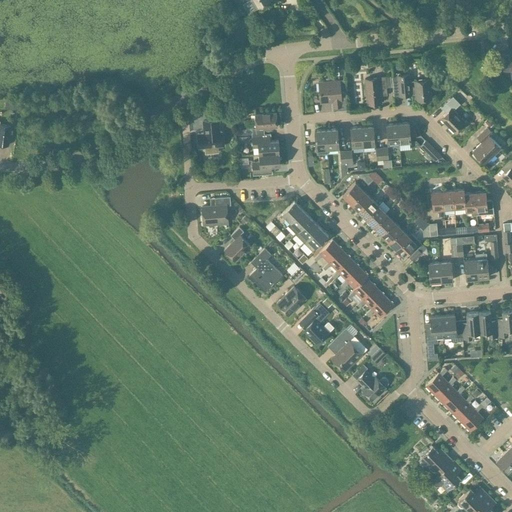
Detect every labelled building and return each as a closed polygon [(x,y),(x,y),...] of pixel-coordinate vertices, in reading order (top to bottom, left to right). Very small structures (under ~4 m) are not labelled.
[(503,65),(504,69),(511,68),(511,51),(502,53),(503,65)] [(416,99),(431,98),(430,79),(415,80),(415,81),(410,81),(410,74),(398,75),(399,95),(411,94),(411,93),(415,93),(416,99)] [(381,86),(387,85),(386,75),(380,76),(380,77),(365,78),(368,103),(382,102),(381,86)] [(335,105),(343,104),(342,102),(341,80),(320,81),(322,102),(334,101),(335,105)] [(456,133),(466,123),(453,110),(460,103),(453,96),(442,107),(446,112),(441,118),(456,133)] [(264,127),(277,126),(276,112),(255,113),(256,127),(251,128),(251,135),(264,134),(264,127)] [(221,131),(219,131),(218,119),(203,121),(204,133),(197,133),(199,148),(201,148),(201,150),(203,152),(207,151),(209,149),(208,147),(223,146),(221,131)] [(409,122),(398,123),(400,141),(411,140),(409,122)] [(0,123),(0,144),(8,145),(11,125),(0,123)] [(400,147),(399,141),(400,141),(398,123),(387,124),(389,142),(393,142),(393,144),(396,147),(400,147)] [(373,125),(362,126),(364,144),(375,143),(373,125)] [(364,144),(362,126),(352,127),(353,145),(364,144)] [(476,137),(481,141),(472,149),(485,163),(501,147),(491,135),(493,133),(487,126),(476,137)] [(337,128),(326,129),(328,148),(339,147),(337,128)] [(326,129),(315,130),(317,149),(318,154),(328,152),(328,148),(326,129)] [(252,148),(258,147),(259,154),(272,153),(279,152),(278,140),(271,140),(270,133),(264,134),(251,135),(252,148)] [(425,140),(420,145),(429,154),(434,149),(425,140)] [(279,152),(272,153),(259,154),(259,161),(252,162),(253,175),(268,174),(268,166),(280,165),(279,152)] [(501,168),(505,173),(502,176),(511,186),(511,158),(501,168)] [(382,179),(378,174),(373,179),(377,183),(382,179)] [(343,194),(350,202),(364,189),(356,181),(343,194)] [(384,190),(388,194),(393,189),(389,185),(384,190)] [(464,192),(464,188),(452,189),(454,207),(465,206),(464,192)] [(350,202),(358,209),(371,196),(364,189),(350,202)] [(398,194),(393,189),(388,194),(392,199),(398,194)] [(452,189),(442,190),(444,208),(454,207),(452,189)] [(444,208),(442,190),(431,191),(433,209),(438,209),(438,216),(444,216),(443,208),(444,208)] [(476,209),(477,215),(494,213),(493,199),(492,199),(487,200),(486,190),(475,191),(476,209)] [(465,206),(465,210),(471,210),(472,215),(477,215),(476,209),(475,191),(464,192),(465,206)] [(358,209),(365,217),(379,204),(371,196),(358,209)] [(215,198),(215,206),(202,207),(203,225),(209,224),(210,226),(214,226),(215,224),(228,223),(227,205),(231,205),(230,197),(215,198)] [(399,205),(403,210),(408,205),(404,200),(399,205)] [(303,209),(294,201),(282,213),(290,221),(291,222),(303,209)] [(365,217),(373,225),(386,211),(379,204),(365,217)] [(408,214),(413,209),(408,205),(403,210),(408,214)] [(299,230),(311,218),(303,209),(291,222),(290,221),(287,225),(295,233),(299,230)] [(373,225),(380,232),(394,219),(386,211),(373,225)] [(414,221),(419,225),(424,220),(419,216),(414,221)] [(311,218),(299,230),(295,233),(304,242),(320,227),(311,218)] [(380,232),(388,240),(401,227),(394,219),(380,232)] [(424,220),(419,225),(423,229),(428,224),(424,220)] [(266,226),(276,236),(281,231),(271,221),(266,226)] [(489,223),(478,224),(478,232),(489,231),(489,223)] [(478,224),(467,225),(467,233),(478,232),(478,224)] [(467,233),(467,225),(456,226),(456,233),(461,233),(467,233)] [(456,226),(445,227),(446,235),(452,234),(456,233),(456,226)] [(230,235),(235,239),(224,250),(236,261),(251,246),(240,235),(244,231),(239,227),(230,235)] [(329,235),(320,227),(304,242),(313,251),(316,247),(316,248),(329,235)] [(388,240),(396,248),(409,235),(401,227),(388,240)] [(285,235),(281,231),(276,236),(280,240),(285,235)] [(511,242),(510,231),(503,231),(505,252),(509,252),(510,269),(511,268),(511,242)] [(411,233),(409,235),(396,248),(404,256),(405,255),(408,258),(409,257),(418,248),(422,244),(422,243),(411,233)] [(288,249),(293,244),(289,239),(284,245),(288,249)] [(342,249),(333,239),(319,252),(320,253),(314,259),(317,261),(322,256),(329,262),(342,249)] [(250,261),(257,268),(249,275),(266,292),(283,274),(267,258),(271,253),(264,247),(250,261)] [(418,248),(409,257),(413,261),(422,253),(418,248)] [(342,249),(329,262),(323,267),(326,270),(331,264),(337,271),(351,258),(342,249)] [(476,258),(478,277),(489,276),(487,253),(476,254),(476,258)] [(302,263),(308,258),(304,254),(298,259),(302,263)] [(351,258),(337,271),(338,271),(332,276),(335,279),(340,273),(346,280),(359,266),(351,258)] [(478,277),(476,258),(466,259),(467,278),(478,277)] [(452,260),(440,261),(442,280),(453,279),(452,260)] [(442,280),(440,261),(429,262),(431,281),(442,280)] [(304,271),(299,266),(288,277),(293,282),(304,271)] [(359,266),(346,280),(347,280),(341,285),(343,288),(349,282),(355,288),(353,290),(354,290),(368,275),(359,266)] [(368,275),(354,290),(348,296),(351,298),(356,293),(363,299),(376,286),(367,277),(369,276),(368,275)] [(335,279),(332,276),(326,282),(329,285),(335,279)] [(290,316),(307,299),(294,286),(277,303),(290,316)] [(376,286),(363,299),(357,305),(360,307),(365,302),(371,308),(385,295),(376,286)] [(374,310),(381,317),(394,304),(385,295),(371,308),(372,308),(366,314),(369,316),(374,310)] [(303,320),(308,325),(304,330),(317,344),(329,332),(333,328),(333,326),(329,322),(327,322),(323,326),(319,322),(323,318),(314,309),(303,320)] [(507,329),(511,328),(511,309),(502,310),(503,322),(497,323),(499,336),(508,335),(507,329)] [(497,323),(492,324),(490,311),(478,312),(480,332),(488,331),(489,337),(499,336),(497,323)] [(472,333),(480,332),(478,312),(467,313),(468,326),(462,326),(462,325),(463,339),(472,338),(472,333)] [(462,325),(456,326),(455,314),(443,315),(445,336),(451,335),(451,341),(463,340),(462,339),(463,339),(462,325)] [(431,316),(432,328),(426,328),(427,343),(438,342),(438,336),(445,336),(443,315),(431,316)] [(343,347),(334,356),(331,358),(344,372),(367,349),(346,328),(335,339),(343,347)] [(387,354),(380,347),(370,356),(377,363),(387,354)] [(451,368),(460,376),(464,372),(456,364),(451,368)] [(426,385),(435,394),(448,381),(442,375),(448,370),(445,367),(439,373),(439,372),(426,385)] [(366,370),(356,379),(364,387),(362,388),(374,400),(387,387),(386,386),(388,383),(389,381),(385,377),(383,377),(380,380),(375,375),(373,377),(366,370)] [(435,394),(444,403),(457,390),(451,384),(456,379),(454,376),(448,382),(448,381),(435,394)] [(444,403),(453,412),(466,399),(460,393),(465,387),(463,385),(457,391),(457,390),(444,403)] [(453,412),(461,421),(475,408),(468,402),(474,396),(472,394),(466,399),(453,412)] [(461,421),(471,430),(484,417),(477,411),(483,405),(480,403),(475,408),(461,421)] [(437,468),(441,473),(454,460),(443,449),(440,452),(434,446),(424,456),(432,463),(430,466),(429,468),(432,471),(435,470),(437,468)] [(511,458),(505,452),(497,459),(508,471),(511,475),(511,474),(511,458)] [(455,460),(454,460),(441,473),(442,473),(437,477),(436,476),(431,482),(436,486),(439,486),(442,482),(449,489),(462,476),(458,472),(463,467),(455,459),(455,460)] [(465,504),(471,510),(488,493),(481,485),(476,491),(472,487),(460,499),(457,501),(457,504),(460,507),(463,506),(465,504)] [(488,493),(471,510),(470,511),(493,511),(495,510),(491,507),(497,502),(488,493)]
